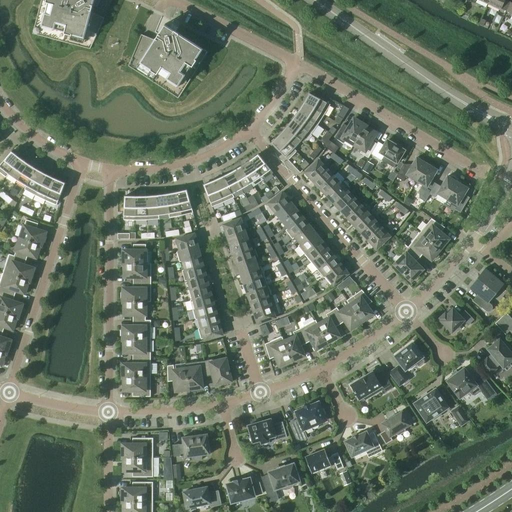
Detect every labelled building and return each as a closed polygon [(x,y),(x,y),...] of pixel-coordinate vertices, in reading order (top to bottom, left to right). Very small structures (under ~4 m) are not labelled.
[(46,0),(46,2),(47,3),(42,22),(54,25),(53,29),(65,32),(64,33),(72,35),(84,38),(93,5),(93,2),(94,3),(94,0),(46,0)] [(503,15),(510,2),(505,0),(489,0),(488,4),(499,9),(498,12),(503,15)] [(511,2),(510,2),(503,15),(509,18),(511,15),(511,2)] [(202,49),(176,32),(174,30),(174,31),(172,29),(165,25),(165,24),(164,24),(160,32),(159,34),(158,34),(140,62),(151,69),(150,70),(157,74),(158,73),(168,79),(170,76),(180,83),(191,66),(192,67),(197,60),(196,59),(202,49)] [(304,103),(324,115),(330,105),(309,93),(304,103)] [(318,125),(324,115),(304,103),(298,111),(318,125)] [(349,109),(343,106),(337,116),(342,119),(349,109)] [(311,134),(318,125),(298,111),(292,119),(311,134)] [(304,143),(311,134),(292,119),(285,127),(304,143)] [(353,145),(365,125),(362,124),(362,123),(357,120),(357,121),(354,119),(349,127),(343,124),(335,138),(343,143),(345,140),(353,145)] [(368,158),(370,154),(376,144),(371,141),(374,136),(375,136),(377,133),(372,129),(371,130),(365,127),(365,126),(365,125),(353,145),(362,149),(359,153),(368,158)] [(328,132),(332,135),(336,130),(332,126),(328,132)] [(303,143),(304,143),(285,127),(279,135),(296,152),(296,151),(294,149),(300,141),(303,143)] [(328,140),(332,135),(328,132),(324,137),(328,140)] [(288,160),(296,152),(279,135),(271,143),(288,160)] [(376,144),(370,154),(381,160),(384,155),(397,163),(404,150),(402,149),(402,147),(398,145),(397,146),(387,140),(384,146),(378,142),(376,144)] [(313,151),(317,154),(321,149),(317,146),(313,151)] [(0,172),(5,177),(20,158),(19,157),(19,158),(16,156),(17,155),(11,151),(0,164),(0,172)] [(313,159),(317,154),(313,151),(309,156),(313,159)] [(261,177),(270,170),(258,154),(252,158),(253,158),(250,160),(249,160),(263,180),(264,180),(261,177)] [(17,180),(28,164),(28,163),(27,164),(25,162),(25,161),(20,158),(5,177),(6,177),(8,174),(17,180)] [(416,181),(427,164),(425,163),(424,160),(423,159),(421,158),(418,159),(416,158),(410,168),(403,164),(396,177),(403,181),(407,175),(416,181)] [(253,187),(263,180),(249,160),(244,164),(241,166),(253,187)] [(304,169),(309,164),(305,160),(300,165),(304,169)] [(313,181),(326,169),(319,161),(318,162),(317,161),(306,171),(307,173),(306,173),(313,181)] [(25,190),(37,169),(36,169),(33,167),(28,164),(17,180),(26,186),(24,189),(25,190)] [(429,194),(436,184),(431,181),(437,170),(435,169),(435,168),(434,166),(432,164),(430,164),(428,165),(427,164),(416,181),(422,185),(419,190),(419,198),(425,202),(429,194)] [(253,187),(241,166),(235,169),(236,170),(232,171),(242,189),(251,184),(253,187)] [(35,195),(46,174),(45,174),(42,172),(37,169),(25,190),(35,195)] [(320,189),(333,177),(326,169),(313,181),(320,189)] [(232,194),(242,189),(232,171),(226,174),(226,175),(223,176),(233,198),(234,197),(232,194)] [(45,200),(55,179),(54,178),(54,179),(51,177),(46,174),(35,195),(45,200)] [(223,202),(233,198),(223,176),(217,179),(214,180),(213,180),(223,202)] [(447,199),(457,182),(456,181),(455,179),(454,177),(451,176),(449,177),(447,176),(441,187),(436,184),(429,194),(435,198),(437,193),(447,199)] [(327,196),(340,184),(333,177),(320,189),(327,196)] [(55,179),(45,200),(56,205),(65,183),(64,182),(64,183),(61,181),(55,179)] [(212,207),(223,202),(213,180),(208,183),(204,184),(203,184),(212,207)] [(327,196),(334,203),(347,191),(350,188),(343,181),(340,184),(327,196)] [(457,182),(447,199),(457,205),(455,209),(460,213),(466,202),(461,199),(468,188),(466,187),(466,186),(465,184),(463,183),(461,182),(459,183),(457,182)] [(271,191),(274,195),(279,191),(276,186),(271,191)] [(181,215),(193,213),(187,190),(180,191),(180,192),(177,192),(176,192),(181,215)] [(269,199),(274,195),(271,191),(265,195),(269,199)] [(341,210),(353,198),(347,191),(334,203),(341,210)] [(170,218),(181,215),(176,192),(170,193),(170,194),(167,194),(166,194),(170,218)] [(276,213),(290,202),(283,194),(282,194),(281,193),(269,203),(270,204),(269,205),(276,213)] [(156,195),(158,219),(170,218),(166,194),(160,195),(156,196),(156,195)] [(7,195),(4,200),(9,204),(12,200),(7,195)] [(147,220),(158,219),(156,195),(150,196),(146,196),(147,220)] [(135,220),(135,196),(129,196),(126,196),(125,196),(123,220),(135,220)] [(135,220),(147,220),(146,196),(139,196),(139,197),(136,197),(136,196),(135,196),(135,220)] [(347,218),(360,206),(353,198),(341,210),(347,218)] [(407,198),(403,204),(408,207),(412,201),(407,198)] [(250,204),(252,209),(258,205),(256,201),(250,204)] [(282,221),(296,210),(290,202),(276,213),(282,221)] [(247,212),(252,209),(250,204),(244,207),(247,212)] [(354,225),(367,213),(360,206),(347,218),(354,225)] [(286,231),(302,217),(296,210),(282,221),(288,228),(285,230),(286,231)] [(354,225),(361,232),(378,217),(371,210),(367,213),(354,225)] [(292,239),(308,225),(302,217),(286,231),(292,239)] [(378,217),(361,232),(368,240),(384,224),(378,217)] [(227,236),(244,230),(240,220),(239,221),(239,219),(224,224),(225,226),(224,226),(227,236)] [(440,249),(444,244),(444,245),(449,239),(446,236),(445,237),(440,233),(444,227),(431,219),(419,233),(440,249)] [(20,238),(41,245),(42,242),(43,242),(45,236),(44,236),(45,232),(36,229),(38,223),(26,220),(23,226),(24,226),(20,238)] [(368,240),(375,247),(376,247),(377,248),(388,237),(387,236),(392,232),(384,224),(368,240)] [(298,246),(315,233),(308,225),(292,239),(295,237),(301,244),(298,246)] [(231,246),(252,238),(247,239),(244,230),(227,236),(231,246)] [(304,254),(321,241),(315,233),(298,246),(304,254)] [(419,233),(407,247),(419,258),(423,253),(429,257),(428,258),(431,261),(436,255),(436,254),(439,249),(440,250),(440,249),(419,233)] [(176,252),(197,246),(194,236),(193,236),(192,235),(178,239),(178,240),(177,241),(180,250),(176,251),(176,252)] [(41,246),(41,245),(20,238),(16,250),(14,256),(9,254),(26,260),(28,254),(33,256),(32,257),(37,258),(39,252),(37,252),(40,245),(41,246)] [(234,255),(255,248),(252,238),(231,246),(234,255)] [(311,262),(327,249),(321,241),(304,254),(311,262)] [(123,264),(151,264),(151,263),(146,263),(146,244),(133,244),(133,250),(123,250),(123,254),(122,254),(122,261),(123,261),(123,264)] [(416,275),(421,270),(422,269),(415,262),(419,258),(407,247),(405,244),(397,252),(402,257),(395,264),(404,273),(403,273),(408,278),(407,278),(411,282),(417,276),(416,275)] [(179,261),(200,256),(197,246),(176,252),(179,261)] [(237,265),(258,257),(254,248),(256,248),(255,248),(234,255),(237,265)] [(317,270),(334,256),(327,249),(311,262),(317,270)] [(24,265),(26,260),(9,254),(3,272),(29,281),(30,278),(31,278),(33,272),(32,272),(33,268),(24,265)] [(182,271),(202,265),(200,256),(179,261),(179,262),(183,261),(185,269),(182,270),(182,271)] [(323,278),(340,264),(334,256),(317,270),(323,278)] [(241,274),(261,267),(261,266),(257,268),(254,259),(258,258),(258,257),(237,265),(241,274)] [(133,282),(151,283),(151,264),(123,264),(124,264),(124,271),(123,271),(123,278),(127,278),(127,277),(133,277),(133,282)] [(340,264),(323,278),(324,278),(327,276),(333,284),(334,283),(335,284),(347,275),(346,273),(347,272),(340,264)] [(184,281),(205,275),(202,265),(182,271),(184,281)] [(244,283),(264,276),(261,267),(241,274),(244,283)] [(487,312),(489,311),(491,310),(492,308),(492,306),(491,304),(488,302),(504,284),(485,268),(469,287),(478,294),(473,300),(485,311),(487,312)] [(29,282),(29,281),(3,272),(0,281),(0,291),(14,296),(16,290),(21,292),(21,293),(25,294),(27,288),(26,288),(28,281),(29,282)] [(191,289),(208,285),(205,275),(184,281),(185,281),(188,280),(191,289)] [(247,293),(267,286),(264,276),(244,283),(247,293)] [(151,301),(151,283),(133,282),(133,288),(123,288),(123,292),(122,292),(122,298),(123,298),(123,301),(151,301)] [(190,300),(210,294),(208,285),(191,289),(193,299),(190,300)] [(251,302),(271,295),(267,286),(247,293),(251,302)] [(366,306),(372,302),(361,290),(347,300),(361,322),(367,318),(367,319),(373,314),(371,311),(370,311),(366,306)] [(13,301),(14,296),(0,291),(0,311),(18,317),(19,314),(20,314),(22,308),(21,308),(22,304),(13,301)] [(330,293),(324,297),(327,302),(333,298),(330,293)] [(193,310),(213,304),(210,294),(190,300),(193,310)] [(254,312),(271,306),(268,297),(271,296),(271,295),(251,302),(254,312)] [(356,325),(361,322),(347,300),(346,301),(349,305),(340,312),(336,307),(331,311),(340,324),(345,321),(349,326),(348,327),(350,330),(357,326),(356,325)] [(133,320),(151,320),(146,320),(146,314),(146,302),(151,302),(151,301),(123,301),(123,302),(124,302),(124,309),(123,309),(123,316),(127,316),(127,315),(133,315),(133,320)] [(195,319),(216,313),(213,304),(193,310),(195,319)] [(254,312),(258,322),(259,321),(259,323),(274,318),(273,316),(279,314),(275,304),(271,306),(254,312)] [(460,316),(452,309),(447,315),(445,313),(440,318),(441,320),(440,321),(452,332),(464,320),(468,325),(473,320),(464,311),(460,316)] [(17,317),(18,317),(0,311),(0,330),(2,332),(4,326),(9,328),(9,329),(13,330),(15,324),(14,324),(16,317),(17,317)] [(334,328),(340,324),(331,311),(326,314),(328,319),(318,325),(315,320),(327,343),(333,340),(334,340),(340,337),(338,333),(337,334),(334,328)] [(494,323),(505,335),(510,330),(511,332),(511,318),(506,312),(494,323)] [(198,329),(218,323),(216,313),(195,319),(195,320),(199,319),(201,327),(198,328),(198,329)] [(123,339),(151,339),(151,320),(133,320),(133,326),(123,326),(123,330),(122,330),(122,336),(123,336),(123,339)] [(322,346),(327,343),(315,320),(298,329),(306,344),(311,340),(314,346),(314,347),(316,350),(322,347),(322,346)] [(218,323),(198,329),(201,339),(206,338),(206,339),(221,335),(220,334),(221,333),(218,323)] [(300,346),(306,344),(298,329),(293,332),(295,337),(284,341),(282,337),(281,337),(292,360),(298,358),(298,359),(305,356),(303,352),(302,352),(300,346)] [(1,337),(2,332),(0,330),(0,350),(6,353),(7,350),(8,350),(10,344),(9,344),(10,340),(1,337)] [(286,363),(292,360),(281,337),(265,344),(269,359),(276,357),(278,363),(277,363),(279,367),(286,364),(286,363)] [(151,358),(151,339),(123,339),(123,340),(124,340),(124,347),(123,347),(123,353),(127,353),(127,352),(132,352),(132,358),(151,358)] [(509,363),(511,360),(511,353),(499,339),(487,349),(492,355),(488,359),(487,357),(479,364),(489,375),(496,369),(496,368),(500,364),(503,368),(504,367),(506,370),(511,366),(509,363)] [(423,363),(424,361),(421,358),(423,357),(412,343),(394,356),(401,365),(398,367),(398,366),(389,373),(399,386),(408,379),(402,372),(405,370),(415,363),(417,366),(419,366),(423,363)] [(151,377),(151,358),(132,358),(132,364),(123,364),(123,368),(122,368),(121,374),(123,374),(123,377),(151,377)] [(204,361),(207,376),(213,375),(215,385),(223,383),(224,384),(232,382),(231,377),(230,377),(228,371),(227,371),(224,359),(214,361),(214,358),(204,361)] [(200,377),(207,376),(204,361),(186,363),(189,389),(195,388),(195,389),(203,388),(202,384),(201,384),(200,377)] [(189,389),(186,363),(185,363),(185,369),(174,370),(173,365),(167,366),(167,382),(174,381),(175,387),(174,388),(175,392),(182,391),(182,390),(189,389)] [(477,385),(464,368),(457,372),(456,370),(455,371),(457,373),(453,376),(452,373),(451,374),(453,376),(446,381),(459,398),(469,391),(472,395),(475,395),(480,391),(488,401),(496,394),(485,379),(477,385)] [(377,380),(373,372),(366,376),(366,375),(359,379),(360,380),(350,385),(359,399),(360,398),(363,401),(369,397),(368,393),(380,386),(385,393),(393,388),(385,375),(377,380)] [(150,397),(151,377),(123,377),(123,378),(124,378),(124,385),(123,385),(123,391),(127,391),(127,390),(132,390),(132,397),(150,397)] [(434,420),(441,415),(439,413),(448,407),(435,389),(414,403),(426,422),(433,418),(434,420)] [(326,420),(318,402),(310,405),(309,404),(303,407),(304,408),(295,411),(298,419),(289,423),(298,442),(307,438),(303,430),(311,426),(312,428),(314,429),(318,428),(318,425),(318,424),(326,420)] [(461,426),(464,424),(468,421),(458,406),(451,411),(461,426)] [(410,424),(402,412),(402,411),(401,411),(394,416),(394,415),(389,419),(382,423),(381,423),(381,424),(382,424),(385,430),(379,434),(386,444),(392,440),(390,437),(396,433),(397,435),(398,435),(404,432),(405,430),(404,428),(409,425),(410,425),(410,424)] [(272,425),(270,419),(248,425),(253,443),(254,446),(261,443),(261,444),(269,441),(276,439),(276,440),(286,437),(282,422),(272,425)] [(369,437),(366,432),(358,435),(352,437),(353,438),(345,441),(352,456),(367,449),(371,456),(382,451),(374,435),(369,437)] [(209,453),(207,435),(207,434),(206,434),(198,435),(196,435),(197,436),(192,437),(192,436),(191,436),(183,437),(182,437),(182,438),(183,444),(179,444),(172,445),(174,457),(180,456),(180,454),(184,454),(185,456),(184,456),(185,457),(186,457),(193,456),(193,458),(195,460),(197,461),(199,461),(201,459),(202,457),(201,455),(208,454),(209,454),(210,454),(209,453)] [(123,457),(153,457),(153,438),(132,438),(132,444),(123,444),(123,448),(121,448),(121,454),(123,454),(123,457)] [(328,458),(325,449),(305,457),(311,472),(331,464),(330,462),(333,461),(337,470),(343,467),(337,453),(332,455),(332,456),(328,458)] [(153,477),(153,457),(123,457),(123,458),(124,458),(124,465),(122,465),(122,471),(127,471),(127,470),(132,470),(132,477),(153,477)] [(262,480),(269,502),(278,499),(275,489),(278,488),(279,489),(279,488),(280,489),(284,489),(286,489),(290,488),(292,486),(294,484),(295,483),(296,482),(299,481),(293,464),(284,467),(284,466),(283,467),(279,469),(279,468),(278,468),(278,469),(269,472),(270,478),(262,480)] [(251,484),(250,479),(249,478),(242,480),(242,479),(241,479),(234,481),(234,482),(226,484),(227,485),(231,502),(232,502),(238,501),(241,501),(244,500),(247,498),(253,497),(254,496),(253,496),(262,493),(259,482),(251,484)] [(122,501),(153,501),(153,482),(132,482),(132,488),(122,488),(122,492),(121,492),(121,498),(122,498),(122,501)] [(208,493),(207,487),(183,492),(187,508),(210,503),(210,507),(221,504),(218,491),(208,493)] [(152,511),(153,501),(122,501),(122,502),(124,502),(124,509),(122,509),(122,511),(152,511)]
